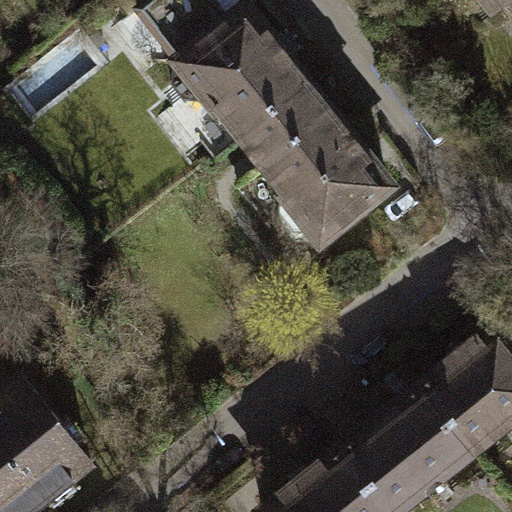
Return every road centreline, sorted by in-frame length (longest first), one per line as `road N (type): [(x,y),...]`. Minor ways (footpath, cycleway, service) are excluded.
road 1 (residential): [(485,228),(127,511)]
road 2 (residential): [(485,228),(306,0)]
